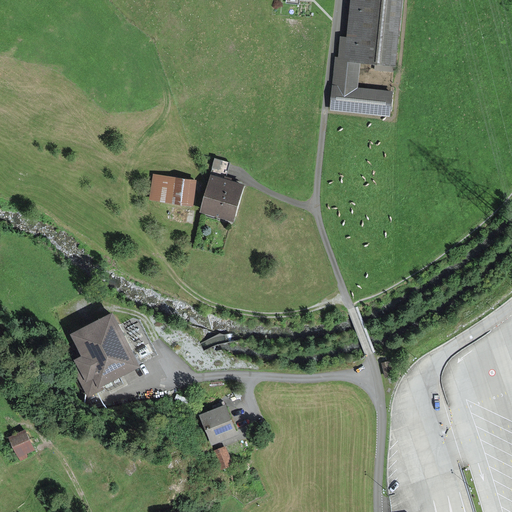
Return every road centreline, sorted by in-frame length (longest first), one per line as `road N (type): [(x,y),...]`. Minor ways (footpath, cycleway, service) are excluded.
road 1 (unclassified): [(380,511),(377,375),(315,213),(337,0)]
road 2 (track): [(90,511),(52,445),(21,423),(0,422)]
